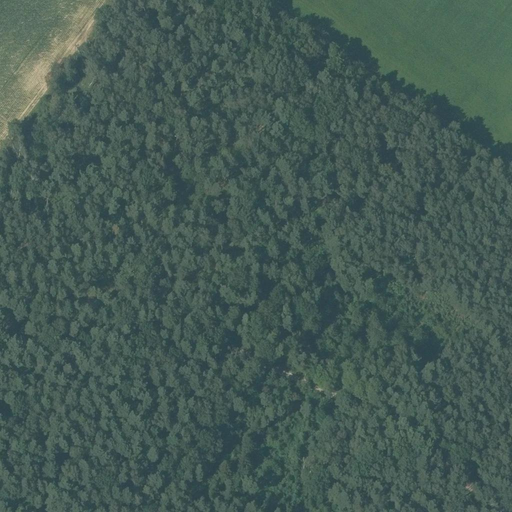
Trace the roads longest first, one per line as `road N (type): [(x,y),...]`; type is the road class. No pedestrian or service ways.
road 1 (track): [(0,319),(18,341),(38,349),(120,338),(228,347),(407,435),(500,511)]
road 2 (track): [(268,0),(511,177)]
road 3 (track): [(256,362),(149,511)]
